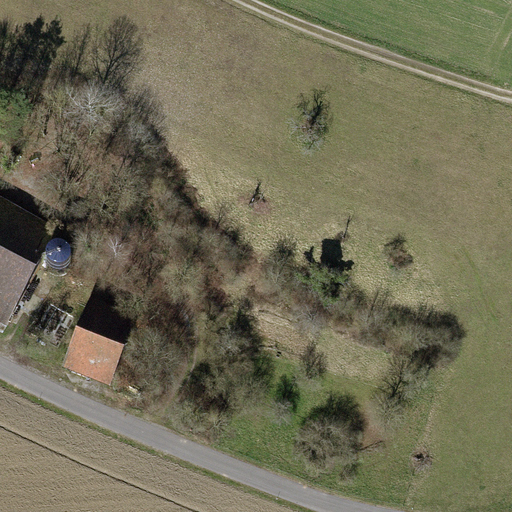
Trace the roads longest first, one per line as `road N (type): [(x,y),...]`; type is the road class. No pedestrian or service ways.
road 1 (unclassified): [(361,511),(0,362)]
road 2 (track): [(511,97),(331,38),(248,0)]
